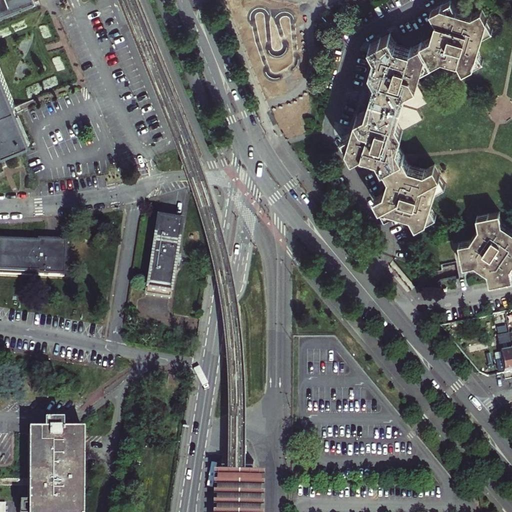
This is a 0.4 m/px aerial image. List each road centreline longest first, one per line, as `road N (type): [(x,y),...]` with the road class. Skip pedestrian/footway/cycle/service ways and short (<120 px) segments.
road 1 (secondary): [(257,172),(511,479)]
road 2 (residential): [(368,282),(388,256),(386,239),(329,130),(361,37),(429,0)]
road 3 (tertiary): [(213,348),(257,172)]
road 4 (tertiary): [(236,174),(213,348)]
road 5 (secondary): [(368,282),(263,148)]
road 6 (unclassified): [(140,188),(113,349)]
road 7 (secondary): [(263,148),(202,0)]
road 8 (secondary): [(181,0),(237,135)]
road 9 (unclassified): [(0,207),(140,188)]
road 10 (secondary): [(480,414),(395,312)]
